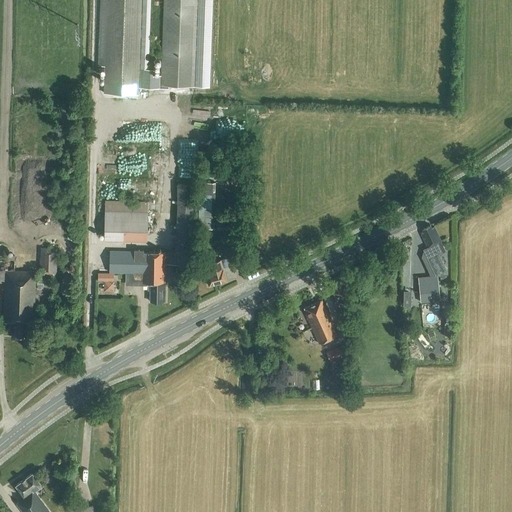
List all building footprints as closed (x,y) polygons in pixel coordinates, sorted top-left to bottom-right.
[(99,0),(97,67),(105,67),(104,94),(124,94),(137,95),(138,85),(161,85),(161,80),(154,80),(154,69),(147,69),(149,0),(99,0)] [(164,0),(161,80),(161,85),(193,86),(206,87),(209,0),(164,0)] [(174,253),(166,252),(110,251),(109,272),(132,273),(132,281),(142,281),(142,283),(150,283),(150,301),(165,302),(165,277),(165,264),(190,265),(193,185),(177,184),(174,253)] [(105,233),(148,234),(149,202),(105,201),(105,233)] [(214,204),(198,204),(198,228),(214,229),(214,204)] [(440,241),(434,227),(431,228),(430,225),(422,229),(423,232),(421,233),(427,247),(423,249),(435,276),(447,270),(439,254),(445,251),(440,241)] [(400,255),(408,251),(404,243),(397,247),(400,255)] [(58,248),(40,247),(39,275),(57,275),(58,248)] [(0,280),(4,280),(3,322),(14,323),(14,336),(24,336),(24,332),(34,333),(35,317),(34,317),(35,271),(13,271),(14,255),(0,254),(0,280)] [(220,260),(208,264),(210,272),(205,273),(209,286),(226,281),(222,268),(220,260)] [(440,300),(438,281),(437,276),(418,278),(420,302),(440,300)] [(303,309),(319,344),(338,335),(321,300),(303,309)] [(450,333),(452,323),(445,322),(443,332),(450,333)] [(331,363),(348,356),(347,343),(326,352),(331,363)] [(93,511),(92,506),(68,509),(68,511),(49,511),(34,491),(41,485),(32,473),(15,486),(24,497),(16,503),(22,511),(93,511)]
